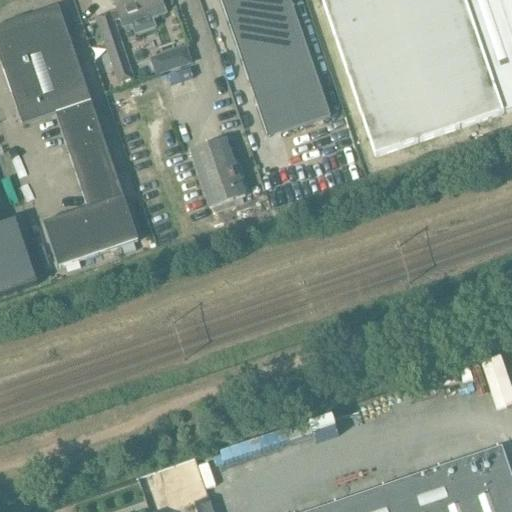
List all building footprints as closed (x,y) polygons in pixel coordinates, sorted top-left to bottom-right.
[(112,0),(117,12),(112,14),(115,23),(119,21),(163,7),(160,0),(112,0)] [(330,119),(289,0),(220,0),(268,140),(330,119)] [(511,0),(321,0),(375,159),(502,116),(511,112),(511,0)] [(139,244),(58,8),(0,28),(0,61),(22,127),(56,116),(88,210),(43,226),(58,271),(139,244)] [(97,19),(96,20),(106,50),(122,44),(115,23),(112,14),(110,15),(97,19)] [(186,49),(159,58),(165,74),(191,65),(190,60),(186,49)] [(134,79),(126,55),(110,61),(118,85),(134,79)] [(225,141),(190,153),(210,211),(213,210),(215,216),(243,206),(241,200),(245,199),(225,141)] [(0,226),(0,299),(38,287),(16,221),(0,226)] [(511,511),(511,479),(502,449),(316,511),(511,511)] [(211,511),(209,503),(195,508),(196,511),(211,511)]
